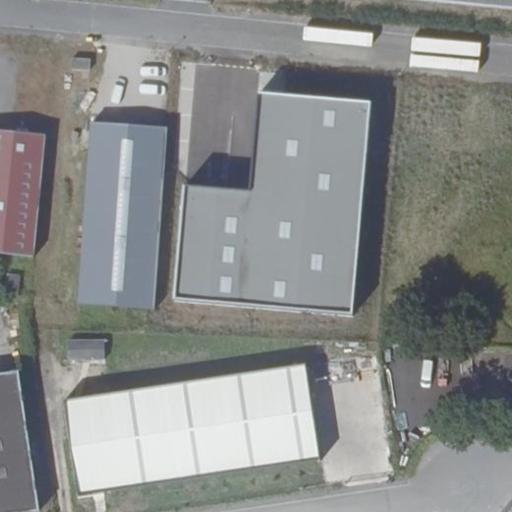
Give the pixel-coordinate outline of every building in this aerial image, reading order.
[(511,0),(424,0),(511,8),(511,0)] [(353,313),(371,100),(262,91),(254,192),(183,187),(174,298),(353,313)] [(167,127),(90,122),(77,304),(154,310),(167,127)] [(44,134),(0,129),(0,252),(33,255),(44,134)] [(106,338),(68,340),(69,361),(107,360),(106,338)] [(318,456),(304,363),(66,399),(80,492),(318,456)] [(0,510),(25,506),(2,371),(0,371),(0,510)]
